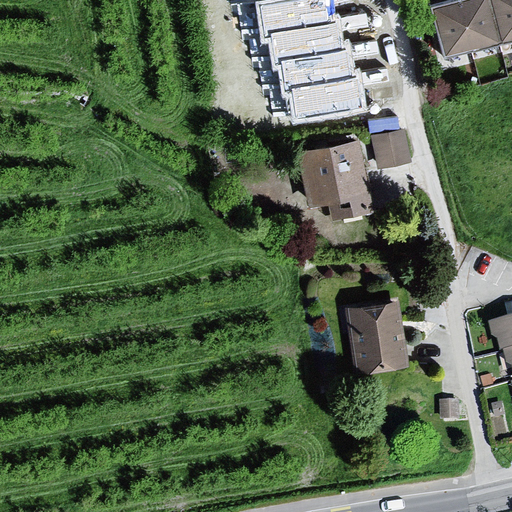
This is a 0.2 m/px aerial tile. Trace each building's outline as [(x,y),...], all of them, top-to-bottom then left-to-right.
[(330,0),(274,0),(259,2),(263,35),(268,34),(334,26),(330,0)] [(441,55),(499,40),(489,0),(441,0),(428,3),(441,55)] [(511,0),(489,0),(499,40),(511,37),(511,0)] [(334,26),(268,34),(273,67),(278,67),(343,58),(339,25),(334,26)] [(343,58),(278,67),(282,96),(285,96),(352,87),(348,57),(343,58)] [(352,87),(285,96),(289,125),(360,115),(356,86),(352,87)] [(403,126),(370,132),(377,166),(410,159),(403,126)] [(357,136),(296,149),(307,204),(326,200),(329,212),(371,204),(357,136)] [(394,298),(346,305),(355,369),(403,362),(394,298)] [(511,317),(490,322),(503,353),(511,350),(511,317)] [(511,350),(503,353),(511,374),(511,350)] [(459,399),(441,399),(442,418),(459,418),(459,399)]
